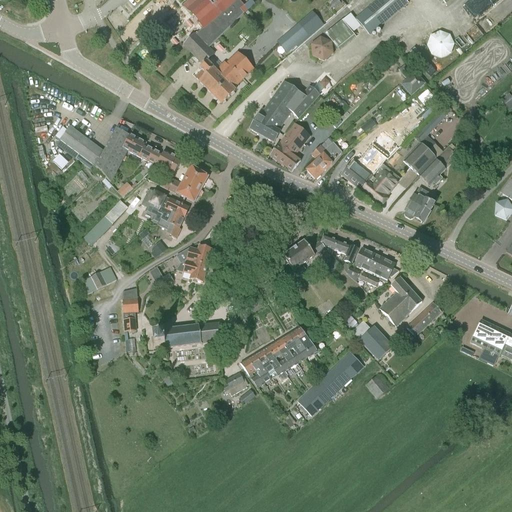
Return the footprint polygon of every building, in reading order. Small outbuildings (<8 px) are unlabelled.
[(183,46),(203,66),(206,63),(214,55),(208,49),(244,14),(240,10),(244,7),(237,0),(236,0),(234,2),(232,0),(190,0),(182,7),(183,7),(184,6),(204,29),(195,36),(194,35),(183,46)] [(370,37),(408,5),(404,0),(379,0),(356,20),(370,37)] [(472,0),(464,7),(472,17),(493,0),(472,0)] [(345,17),(350,13),(346,8),(341,12),(345,17)] [(353,33),(361,26),(351,13),(326,34),(339,49),(355,36),(353,33)] [(132,42),(148,25),(139,15),(122,33),(132,42)] [(299,27),(281,42),(289,52),(307,36),(299,27)] [(440,31),(431,35),(427,46),(432,56),(442,59),(451,55),(455,44),(450,34),(440,31)] [(333,55),(331,43),(319,38),(309,46),(311,59),(323,63),(333,55)] [(206,63),(203,66),(199,70),(202,73),(196,79),(199,82),(199,83),(221,105),(235,92),(232,89),(253,69),(238,53),(226,65),(224,63),(215,71),(206,63)] [(404,66),(397,72),(405,80),(411,75),(404,66)] [(415,75),(410,79),(402,86),(410,95),(423,84),(415,75)] [(325,88),(330,83),(326,78),(320,83),(325,88)] [(298,119),(319,96),(309,88),(302,96),(284,83),(264,111),(262,110),(256,120),(250,130),(250,129),(249,130),(274,144),(280,133),(278,132),(282,127),(284,128),(286,126),(283,125),(291,113),(298,119)] [(511,100),(509,96),(502,102),(510,111),(511,108),(511,100)] [(436,116),(413,136),(419,143),(442,123),(436,116)] [(462,125),(466,130),(470,126),(473,123),(469,119),(462,125)] [(375,126),(370,120),(359,129),(364,135),(375,126)] [(294,157),(303,146),(306,143),(307,143),(310,139),(295,125),(279,145),(278,145),(269,158),(275,164),(276,162),(291,174),(301,162),(294,157)] [(121,149),(128,136),(116,130),(104,153),(71,128),(60,142),(79,156),(92,166),(93,166),(106,180),(111,184),(127,152),(121,149)] [(121,149),(127,152),(147,163),(154,151),(145,146),(145,145),(128,136),(121,149)] [(428,137),(419,146),(402,163),(419,178),(443,153),(428,137)] [(332,165),(342,154),(332,144),(327,148),(323,144),(311,156),(316,162),(306,171),(315,181),(332,165)] [(340,176),(360,192),(372,178),(379,169),(382,165),(386,161),(387,162),(398,151),(391,144),(380,155),(372,148),(358,165),(353,161),(340,176)] [(459,158),(448,147),(443,153),(419,178),(429,188),(433,184),(435,187),(442,180),(439,177),(459,158)] [(162,156),(154,151),(147,163),(173,176),(181,162),(164,153),(162,156)] [(60,156),(53,163),(62,171),(68,164),(60,156)] [(76,160),(89,170),(92,166),(79,156),(76,160)] [(374,180),(372,178),(360,192),(380,209),(387,200),(385,198),(400,180),(382,165),(379,169),(381,171),(374,180)] [(190,168),(182,182),(201,191),(207,178),(190,168)] [(201,191),(182,182),(181,185),(165,178),(160,188),(176,196),(176,195),(194,204),(198,197),(199,198),(201,193),(200,192),(201,191)] [(511,204),(511,178),(500,195),(511,204)] [(122,199),(132,190),(126,184),(116,193),(122,199)] [(433,205),(436,199),(418,190),(415,196),(414,195),(405,213),(404,215),(405,218),(409,220),(412,220),(413,218),(414,218),(414,219),(423,224),(433,206),(433,205)] [(172,214),(183,219),(184,219),(188,209),(170,200),(169,200),(149,191),(148,192),(141,206),(162,216),(157,226),(165,230),(172,214)] [(494,204),(494,218),(506,223),(511,215),(511,208),(507,201),(494,204)] [(92,248),(128,210),(120,202),(104,218),(83,240),(92,248)] [(177,232),(183,219),(172,214),(165,230),(167,231),(165,235),(176,239),(178,233),(177,232)] [(146,231),(139,236),(143,242),(150,236),(146,231)] [(323,237),(320,244),(325,250),(332,257),(333,252),(345,257),(343,262),(351,265),(358,250),(323,237)] [(153,252),(150,255),(154,260),(167,252),(159,243),(152,250),(153,252)] [(325,250),(320,244),(319,243),(308,251),(303,243),(282,258),(292,273),(294,271),(298,276),(305,271),(302,266),(304,264),(305,265),(307,264),(306,263),(325,250)] [(198,252),(190,249),(179,255),(184,263),(186,262),(192,263),(207,267),(211,252),(211,253),(211,251),(199,247),(198,250),(198,252)] [(361,270),(369,253),(362,250),(354,267),(361,270)] [(376,256),(369,253),(361,270),(368,273),(376,256)] [(376,256),(368,273),(374,276),(382,259),(376,256)] [(331,258),(326,263),(333,271),(338,266),(331,258)] [(382,259),(374,276),(373,278),(380,281),(388,262),(382,259)] [(186,262),(184,263),(180,265),(176,272),(191,276),(191,277),(190,280),(203,283),(203,281),(207,267),(192,263),(186,262)] [(388,262),(380,281),(377,288),(379,289),(382,282),(385,284),(387,282),(387,283),(389,278),(392,279),(399,273),(393,270),(395,266),(388,262)] [(346,274),(349,268),(343,266),(341,268),(346,274)] [(150,272),(155,282),(163,278),(158,268),(150,272)] [(355,271),(349,268),(346,274),(352,277),(355,271)] [(80,283),(86,296),(116,281),(110,269),(80,283)] [(366,283),(369,277),(362,274),(359,280),(366,283)] [(369,277),(366,283),(371,286),(374,280),(369,277)] [(156,291),(168,285),(164,278),(153,285),(156,291)] [(421,303),(399,279),(390,287),(397,294),(379,310),(395,328),(421,303)] [(371,286),(367,294),(369,297),(371,295),(374,287),(376,288),(379,282),(374,280),(371,286)] [(137,300),(123,301),(123,314),(138,313),(137,300)] [(415,339),(441,314),(433,305),(406,329),(415,339)] [(125,332),(136,332),(135,319),(124,320),(125,332)] [(499,356),(511,362),(511,338),(508,337),(509,334),(480,321),(470,344),(483,350),(478,360),(493,368),(499,356)] [(201,344),(218,343),(220,343),(222,344),(223,343),(222,342),(226,337),(227,338),(228,336),(226,336),(225,330),(227,329),(226,327),(224,328),(220,324),(221,323),(219,322),(218,324),(199,326),(198,326),(163,330),(163,335),(153,336),(154,347),(164,345),(165,349),(201,345),(201,344)] [(373,328),(370,331),(358,342),(378,363),(393,348),(373,328)] [(315,346),(311,347),(300,329),(294,332),(307,353),(310,358),(313,356),(314,357),(318,354),(319,352),(315,346)] [(307,353),(294,332),(287,337),(300,359),(303,362),(310,358),(307,353)] [(287,337),(280,341),(295,363),(296,366),(303,362),(300,359),(287,337)] [(295,363),(280,341),(274,345),(289,370),(296,366),(295,363)] [(274,345),(267,349),(283,374),(289,370),(274,345)] [(267,349),(261,352),(276,378),(283,374),(267,349)] [(276,378),(261,352),(254,357),(269,382),(276,378)] [(344,358),(358,373),(363,368),(349,353),(344,358)] [(269,382),(254,357),(248,360),(264,386),(269,382)] [(344,358),(338,364),(352,379),(358,373),(344,358)] [(264,386),(248,360),(241,364),(251,380),(250,381),(256,390),(264,386)] [(352,379),(338,364),(332,369),(346,385),(352,379)] [(332,369),(326,375),(340,390),(346,385),(332,369)] [(242,381),(239,375),(225,382),(227,386),(222,389),(224,394),(225,396),(229,395),(230,397),(247,389),(246,387),(248,386),(244,380),(242,381)] [(340,390),(326,375),(320,381),(334,396),(340,390)] [(364,387),(376,400),(389,389),(377,376),(364,387)] [(320,381),(314,386),(328,401),(334,396),(320,381)] [(328,401),(314,386),(309,392),(323,407),(328,401)] [(255,398),(250,391),(242,397),(247,404),(255,398)] [(309,392),(303,397),(317,412),(323,407),(309,392)] [(317,412),(303,397),(296,403),(311,418),(317,412)]
